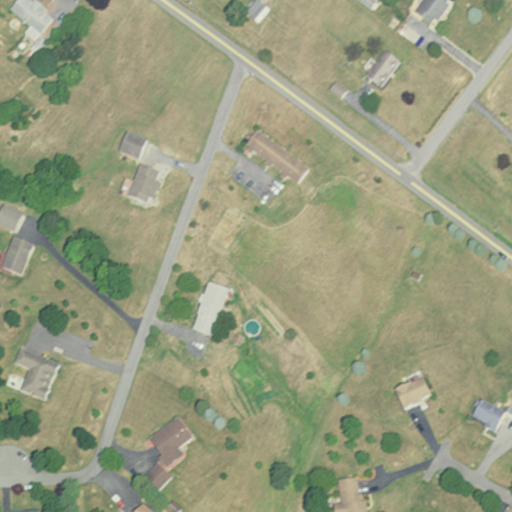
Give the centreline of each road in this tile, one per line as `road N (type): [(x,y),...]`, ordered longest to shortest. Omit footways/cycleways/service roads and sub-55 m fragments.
road 1 (residential): [(246,55),(100,473),(0,482)]
road 2 (tertiary): [(511,254),(167,0)]
road 3 (residential): [(408,177),(511,40)]
